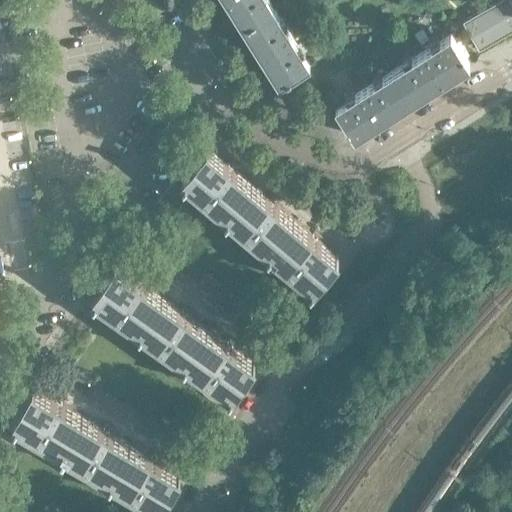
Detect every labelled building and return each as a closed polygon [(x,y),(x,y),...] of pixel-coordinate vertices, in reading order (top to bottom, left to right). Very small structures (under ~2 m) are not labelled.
[(273,6),(268,0),(228,0),(244,24),(273,6)] [(511,27),(511,3),(510,0),(501,0),(486,9),(500,34),(511,27)] [(291,35),(273,6),(244,24),(262,53),(291,35)] [(500,34),(486,9),(464,22),(478,47),(500,34)] [(411,98),(469,62),(450,33),(393,69),(411,98)] [(309,63),(291,35),(262,53),(280,82),(309,63)] [(354,134),(411,98),(393,69),(335,106),(354,134)] [(251,182),(244,175),(207,144),(182,174),(183,175),(182,176),(184,178),(185,176),(225,211),(224,212),(225,213),(251,182)] [(182,200),(188,192),(173,179),(153,204),(168,216),(182,200)] [(293,217),(278,204),(251,182),(225,213),(226,213),(227,212),(267,246),(266,247),(267,248),(293,217)] [(338,255),(320,240),(293,217),(267,248),(268,249),(269,248),(310,282),(309,283),(310,285),(312,283),(313,284),(338,255)] [(162,294),(146,283),(115,261),(92,292),(93,293),(92,295),(94,296),(95,295),(139,325),(138,327),(139,327),(162,294)] [(183,359),(207,326),(162,294),(139,327),(140,328),(141,327),(183,357),(182,358),(183,359)] [(254,360),(235,346),(207,326),(183,359),(184,360),(185,358),(229,389),(228,391),(230,392),(231,391),(232,391),(254,360)] [(62,449),(82,414),(33,384),(13,418),(14,418),(13,420),(15,421),(16,420),(62,447),(61,448),(62,449)] [(109,477),(130,442),(82,414),(62,449),(63,449),(64,448),(109,475),(108,476),(109,477)] [(160,505),(180,471),(130,442),(109,477),(110,477),(111,476),(157,503),(156,504),(158,506),(159,504),(160,505)]
